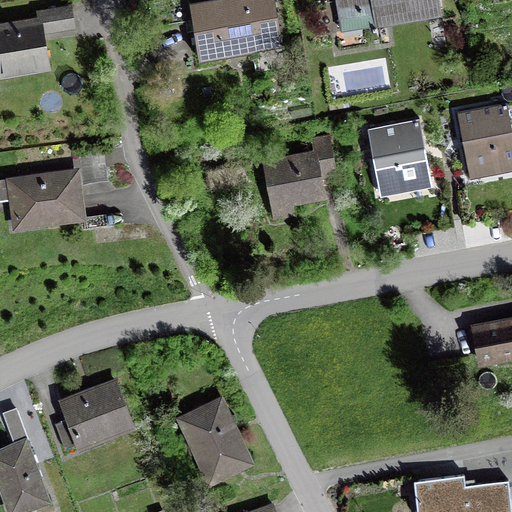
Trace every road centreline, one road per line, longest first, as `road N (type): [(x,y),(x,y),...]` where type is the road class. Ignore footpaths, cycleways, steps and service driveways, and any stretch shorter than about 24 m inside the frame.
road 1 (residential): [(108,0),(135,153),(215,310)]
road 2 (residential): [(511,255),(215,310)]
road 3 (residential): [(215,310),(320,511)]
road 4 (residential): [(215,310),(96,334),(0,374)]
